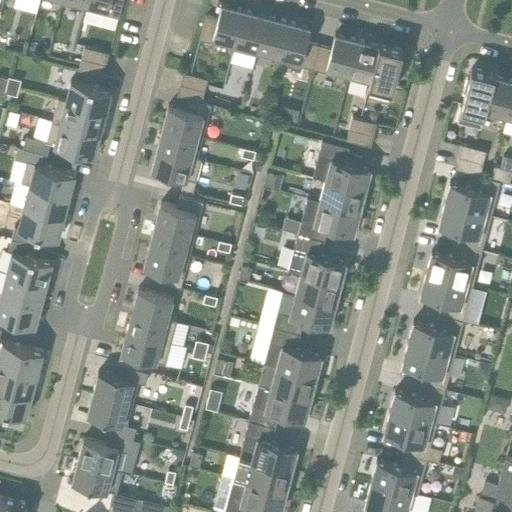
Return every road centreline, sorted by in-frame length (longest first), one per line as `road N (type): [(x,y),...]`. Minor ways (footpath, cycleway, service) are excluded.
road 1 (residential): [(0,460),(31,465),(46,446),(164,0)]
road 2 (residential): [(319,511),(445,29)]
